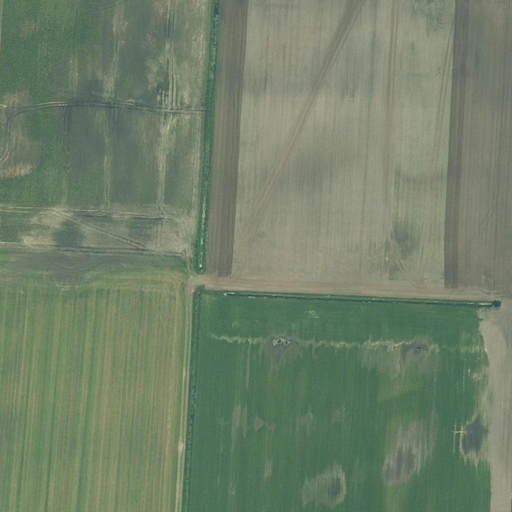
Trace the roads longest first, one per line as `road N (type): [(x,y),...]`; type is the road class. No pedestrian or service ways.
road 1 (track): [(176,511),(192,282),(511,298)]
road 2 (track): [(506,511),(511,370)]
